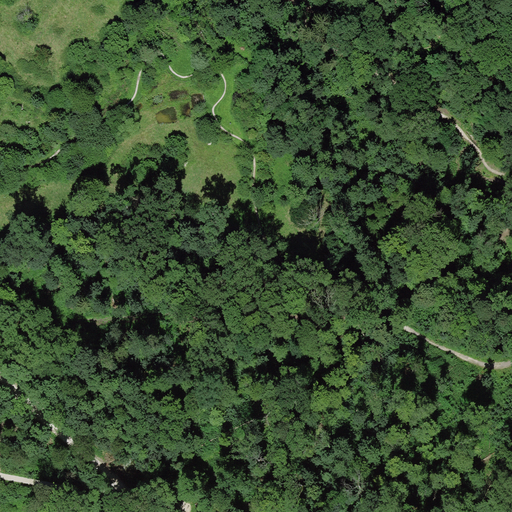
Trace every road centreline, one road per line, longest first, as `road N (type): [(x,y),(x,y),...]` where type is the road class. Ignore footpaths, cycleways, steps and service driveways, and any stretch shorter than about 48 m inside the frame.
road 1 (track): [(498,365),(474,363),(410,332),(271,253)]
road 2 (track): [(150,511),(0,376)]
road 3 (track): [(0,474),(133,496)]
